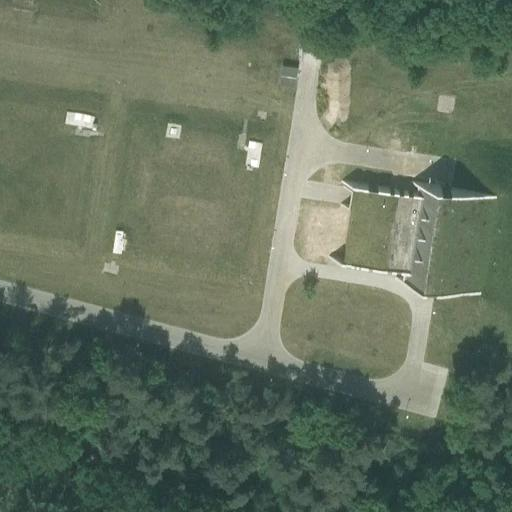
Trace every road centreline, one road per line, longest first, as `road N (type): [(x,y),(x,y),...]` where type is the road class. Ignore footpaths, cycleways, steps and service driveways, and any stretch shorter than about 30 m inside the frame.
road 1 (track): [(238,511),(0,426)]
road 2 (unknown): [(258,361),(295,148)]
